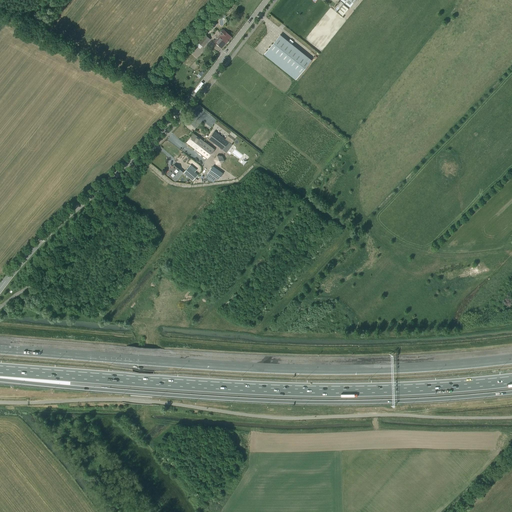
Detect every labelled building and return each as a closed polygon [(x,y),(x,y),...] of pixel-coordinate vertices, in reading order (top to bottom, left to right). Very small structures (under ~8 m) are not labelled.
[(341,2),(334,10),(336,12),(343,3),(341,2)] [(342,16),(348,9),(343,5),(337,12),(342,16)] [(221,48),(232,37),(223,29),(219,34),(220,34),(214,41),(221,48)] [(203,47),(210,40),(204,34),(197,42),(203,47)] [(296,81),(312,61),(281,36),(265,55),(296,81)] [(214,131),(208,139),(222,150),(226,153),(232,145),(228,142),(214,131)] [(207,159),(214,150),(193,134),(187,142),(207,159)] [(221,165),(224,161),(222,156),(217,155),(214,160),(216,165),(221,165)] [(191,165),(183,173),(192,181),(198,175),(195,172),(197,170),(195,169),(191,165)] [(173,166),(167,174),(172,179),(174,176),(177,179),(183,173),(180,170),(176,167),(175,168),(173,166)] [(218,180),(223,174),(213,167),(206,176),(211,179),(213,177),(218,180)]
